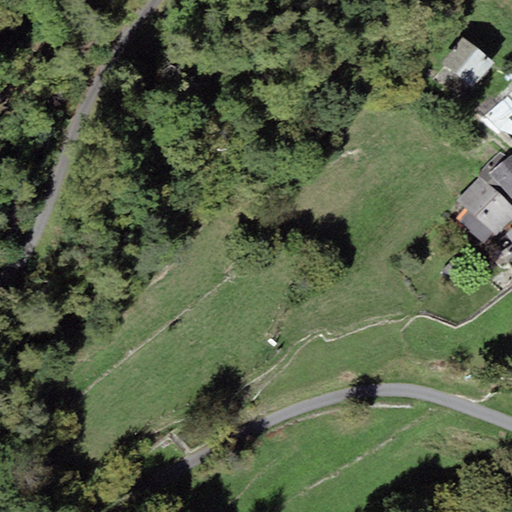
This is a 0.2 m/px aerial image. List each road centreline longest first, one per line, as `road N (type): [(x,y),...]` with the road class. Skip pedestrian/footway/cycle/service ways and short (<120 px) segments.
road 1 (track): [(511,435),(392,375),(213,418),(92,511)]
road 2 (track): [(0,279),(31,246),(94,71),(149,0)]
